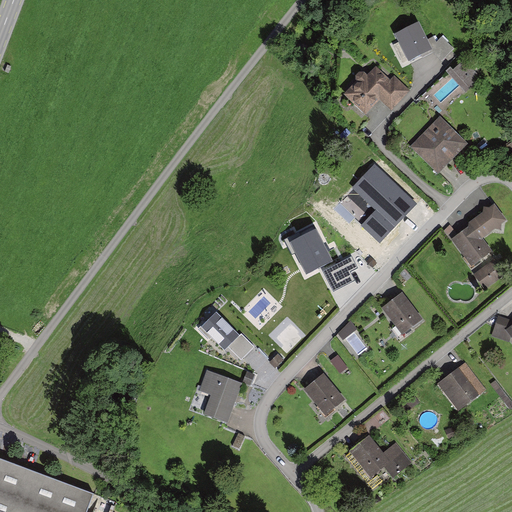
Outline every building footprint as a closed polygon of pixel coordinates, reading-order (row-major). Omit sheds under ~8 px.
[(419,22),(394,35),(407,59),(431,47),(419,22)] [(433,45),(441,59),(454,52),(446,38),(433,45)] [(478,80),(462,63),(453,72),(451,69),(448,72),(451,75),(454,72),(469,89),(478,80)] [(358,84),(344,96),(366,116),(380,102),(391,112),(410,93),(394,77),(390,81),(376,68),(367,76),(365,74),(360,74),(356,78),(356,82),(358,84)] [(468,146),(440,118),(410,148),(439,175),(468,146)] [(403,215),(373,186),(355,204),(385,233),(403,215)] [(507,223),(495,206),(489,210),(484,209),(483,215),(469,225),(469,229),(459,236),(450,226),(444,232),(472,270),(493,253),(483,241),(496,231),(501,232),(502,226),(507,223)] [(341,242),(325,228),(289,266),(303,281),(310,274),(328,292),(346,274),(327,256),(341,242)] [(495,260),(475,275),(486,291),(507,275),(495,260)] [(423,322),(402,295),(382,310),(403,337),(423,322)] [(239,336),(216,313),(202,327),(225,350),(239,336)] [(511,321),(498,317),(492,337),(510,343),(511,339),(511,340),(511,321)] [(351,322),(338,335),(343,339),(356,327),(351,322)] [(252,349),(241,339),(231,350),(241,360),(252,349)] [(284,361),(278,355),(269,364),(276,370),(284,361)] [(348,369),(338,356),(331,362),(341,375),(348,369)] [(466,364),(437,386),(459,413),(487,391),(466,364)] [(242,385),(207,372),(200,392),(211,397),(204,416),(228,425),(242,385)] [(345,402),(324,375),(304,391),(326,418),(345,402)] [(510,407),(511,406),(511,399),(497,380),(492,383),(510,407)] [(420,403),(415,396),(400,408),(406,414),(420,403)] [(383,408),(363,425),(371,434),(391,419),(383,408)] [(446,432),(449,440),(460,436),(457,428),(446,432)] [(245,437),(239,434),(233,447),(239,450),(245,437)] [(370,438),(346,457),(373,491),(383,483),(377,476),(385,470),(393,480),(412,466),(396,444),(384,455),(370,438)] [(85,511),(93,490),(0,454),(0,511),(85,511)]
